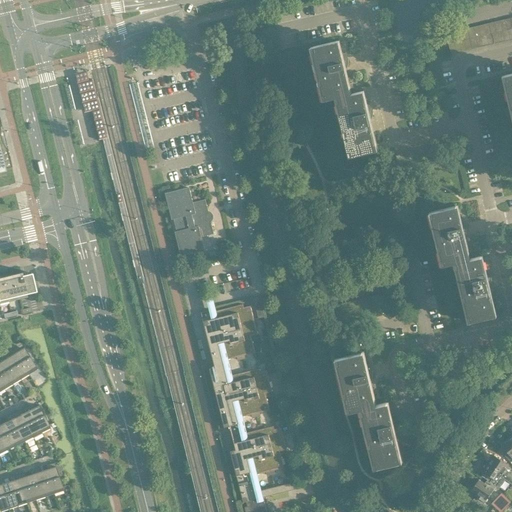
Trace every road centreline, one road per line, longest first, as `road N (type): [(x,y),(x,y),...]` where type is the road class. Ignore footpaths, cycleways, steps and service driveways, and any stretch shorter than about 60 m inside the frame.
road 1 (residential): [(276,30),(363,9),(395,139),(469,121)]
road 2 (unclassified): [(190,20),(250,262)]
road 3 (secondary): [(61,229),(94,362),(130,442)]
road 4 (residential): [(412,423),(398,366),(403,354),(511,322)]
road 5 (secondary): [(84,214),(47,60),(57,42)]
road 6 (secondary): [(14,43),(55,206)]
road 7 (secondary): [(73,210),(34,49)]
road 8 (tertiary): [(186,2),(29,27)]
road 9 (tertiary): [(57,42),(186,2)]
road 10 (residential): [(450,511),(461,457),(511,402)]
road 11 (secondary): [(109,340),(84,214)]
